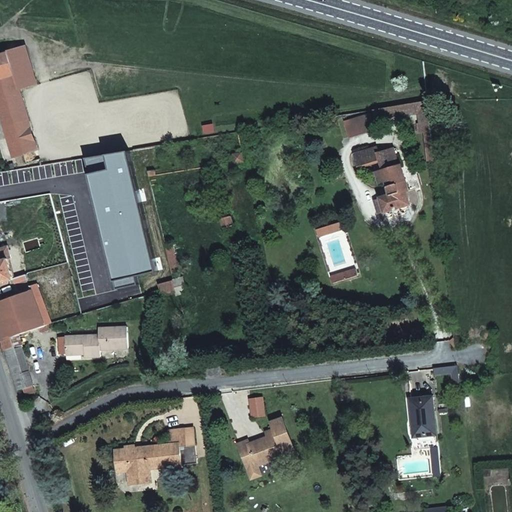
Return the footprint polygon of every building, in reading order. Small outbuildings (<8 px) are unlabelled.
[(8,51),(0,53),(0,80),(15,76),(8,51)] [(15,76),(0,80),(0,109),(11,106),(24,102),(20,90),(15,76)] [(29,120),(24,102),(11,106),(13,114),(1,117),(4,128),(29,120)] [(436,163),(429,102),(423,103),(374,111),(376,120),(420,113),(422,125),(426,125),(431,164),(436,163)] [(11,106),(0,109),(0,114),(1,117),(13,114),(11,106)] [(369,119),(344,125),(349,137),(373,130),(369,119)] [(32,131),(29,120),(4,128),(7,138),(32,131)] [(34,137),(32,131),(7,138),(9,145),(34,137)] [(14,158),(38,151),(34,137),(9,145),(14,158)] [(385,213),(413,205),(408,192),(411,190),(402,163),(399,164),(393,149),(380,153),(377,148),(355,155),(359,165),(379,161),(382,170),(376,172),(380,183),(385,182),(389,195),(379,198),(380,199),(374,201),(380,214),(384,212),(385,213)] [(242,156),(235,157),(236,165),(243,163),(242,156)] [(233,219),(222,221),(225,232),(235,230),(233,219)] [(342,224),(316,232),(319,239),(345,231),(342,224)] [(13,247),(7,248),(10,258),(16,256),(13,247)] [(0,286),(6,285),(5,282),(13,279),(8,259),(10,258),(7,248),(0,250),(0,286)] [(174,249),(166,251),(171,275),(180,273),(174,249)] [(357,269),(346,273),(348,280),(360,276),(357,269)] [(94,271),(84,275),(85,281),(96,277),(94,271)] [(348,280),(346,273),(331,277),(333,283),(348,280)] [(25,275),(18,277),(19,283),(26,281),(25,275)] [(172,284),(174,295),(174,300),(184,298),(181,281),(173,283),(172,284)] [(159,297),(160,298),(174,295),(172,284),(158,287),(158,292),(150,295),(150,298),(150,300),(159,297)] [(50,323),(45,311),(37,289),(29,292),(42,326),(50,323)] [(0,301),(0,331),(3,341),(12,337),(42,326),(29,292),(0,301)] [(150,300),(149,306),(160,303),(160,298),(159,297),(150,300)] [(98,339),(64,340),(64,356),(81,356),(81,360),(99,359),(100,353),(127,353),(127,333),(99,333),(98,339)] [(6,350),(15,348),(12,337),(3,341),(6,350)] [(6,350),(19,389),(34,384),(21,346),(15,348),(6,350)] [(460,383),(458,366),(436,368),(436,374),(453,373),(455,384),(460,383)] [(434,395),(410,398),(412,419),(418,419),(420,436),(437,435),(434,395)] [(264,397),(250,398),(252,418),(267,417),(264,397)] [(254,456),(258,467),(280,458),(278,453),(294,447),(284,418),(272,423),(275,433),(265,437),(267,443),(252,449),(250,443),(248,440),(239,444),(244,460),(254,456)] [(126,452),(116,453),(119,474),(128,473),(129,481),(152,479),(151,471),(181,467),(179,447),(193,445),(192,430),(169,433),(170,444),(137,448),(136,444),(126,447),(126,452)] [(265,437),(250,443),(252,449),(267,443),(265,437)] [(278,453),(280,458),(296,452),(294,447),(278,453)] [(432,448),(434,476),(440,476),(438,448),(432,448)] [(244,460),(248,470),(258,467),(254,456),(244,460)] [(152,479),(129,481),(130,489),(152,487),(152,479)]
